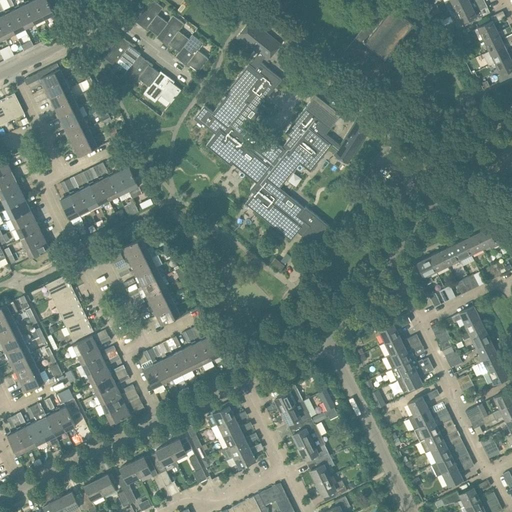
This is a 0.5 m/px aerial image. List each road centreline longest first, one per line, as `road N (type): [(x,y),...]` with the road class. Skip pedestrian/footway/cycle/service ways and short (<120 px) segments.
road 1 (residential): [(461,169),(241,0)]
road 2 (unclassified): [(412,511),(325,336)]
road 3 (residential): [(492,471),(481,465),(448,398),(419,320)]
road 4 (unclassified): [(24,486),(159,420)]
road 5 (residential): [(161,511),(180,501),(212,503),(285,468)]
